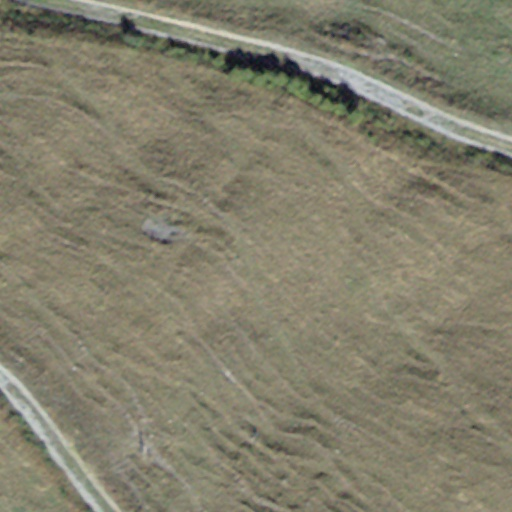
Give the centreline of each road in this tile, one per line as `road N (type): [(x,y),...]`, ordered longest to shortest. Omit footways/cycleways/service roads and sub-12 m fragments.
road 1 (track): [(511,137),(424,109),(287,47),(80,0)]
road 2 (track): [(0,371),(119,511)]
